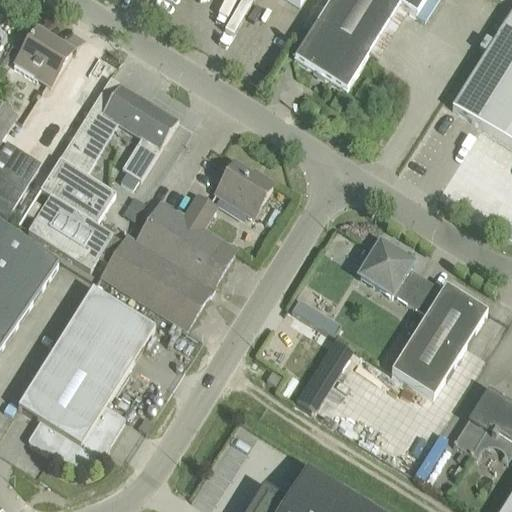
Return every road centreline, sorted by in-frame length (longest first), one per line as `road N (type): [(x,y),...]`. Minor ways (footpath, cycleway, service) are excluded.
road 1 (unclassified): [(112,511),(139,498),(342,174)]
road 2 (unclassified): [(72,0),(342,174)]
road 3 (track): [(437,511),(217,374)]
road 4 (unknown): [(483,12),(364,188)]
road 5 (unclassified): [(342,174),(511,271)]
